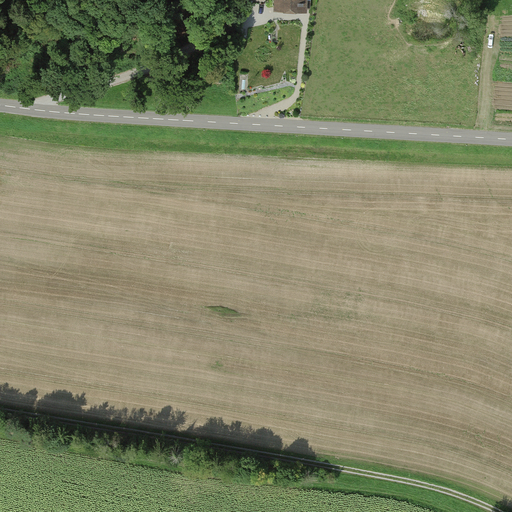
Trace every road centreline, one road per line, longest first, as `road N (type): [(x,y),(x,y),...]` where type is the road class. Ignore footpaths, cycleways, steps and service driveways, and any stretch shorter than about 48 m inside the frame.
road 1 (tertiary): [(511,138),(0,105)]
road 2 (track): [(496,511),(414,483),(0,411)]
